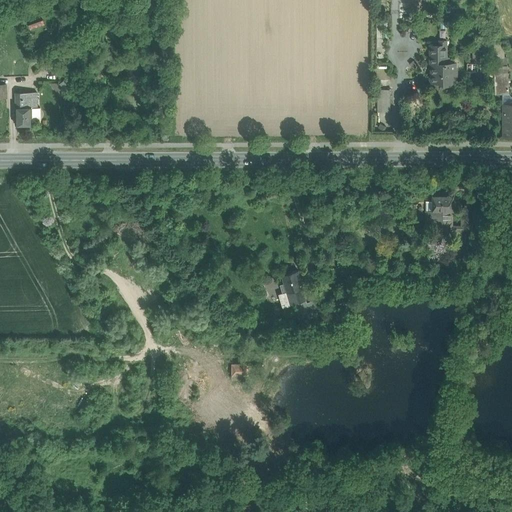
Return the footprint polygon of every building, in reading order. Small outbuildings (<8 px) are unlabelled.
[(447,63),(447,41),(440,41),(440,45),(430,45),(430,64),(432,64),(432,74),(430,76),(430,80),(432,82),(442,82),(444,84),(451,84),(453,82),(455,82),(455,78),(457,76),(457,69),(455,67),(455,63),(447,63)] [(485,42),(473,42),(473,63),(467,64),(467,72),(485,72),(485,42)] [(507,57),(494,58),(494,66),(496,94),(503,94),(509,94),(508,72),(507,57)] [(66,80),(56,82),(57,88),(68,86),(66,80)] [(390,89),(378,89),(378,106),(390,106),(390,89)] [(32,92),(16,92),(16,124),(32,124),(32,121),(32,108),(32,92)] [(511,96),(511,97),(510,94),(509,94),(503,94),(503,104),(504,104),(504,138),(511,137),(511,96)] [(41,108),(32,108),(32,121),(41,121),(41,108)] [(453,194),(433,193),(433,201),(427,201),(427,224),(437,224),(437,233),(452,233),(452,229),(452,225),(452,211),(453,211),(453,194)] [(475,214),(462,214),(462,229),(475,229),(475,214)] [(421,255),(421,254),(416,255),(416,263),(427,263),(427,255),(421,255)] [(298,269),(283,274),(286,282),(281,284),(284,292),(294,290),(297,302),(307,299),(303,287),(298,269)] [(323,297),(308,302),(313,318),(328,314),(323,297)] [(307,299),(297,302),(303,321),(313,318),(308,302),(307,302),(307,299)] [(282,305),(275,309),(279,316),(286,313),(282,305)] [(285,335),(278,335),(271,334),(271,347),(285,348),(285,340),(285,335)] [(248,373),(248,363),(233,363),(234,373),(248,373)]
